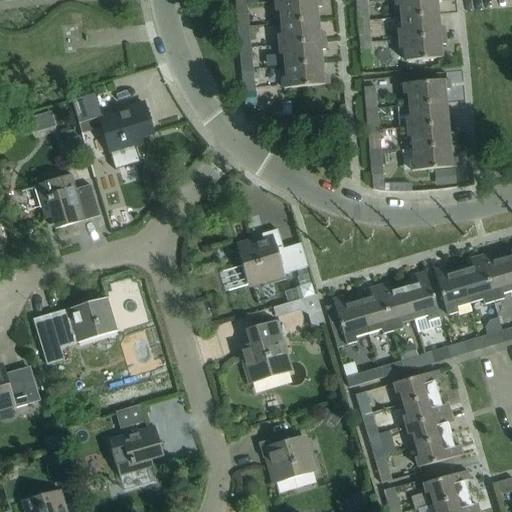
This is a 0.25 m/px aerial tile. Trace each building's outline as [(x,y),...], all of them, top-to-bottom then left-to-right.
[(281,24),(316,21),(315,8),(321,7),(320,0),(305,0),(275,3),(276,13),(280,12),(281,24)] [(357,23),(368,22),(365,0),(358,0),(355,0),(357,23)] [(401,19),(436,15),(435,2),(441,2),(440,0),(395,0),(396,7),(400,7),(401,19)] [(237,28),(247,27),(246,5),(235,6),(237,28)] [(399,40),(444,36),(443,27),(438,28),(436,15),(401,19),(402,30),(398,31),(399,40)] [(279,46),(324,41),(323,33),(318,33),(316,21),(281,24),(283,36),(278,36),(279,46)] [(359,44),(370,43),(368,22),(357,23),(359,44)] [(239,49),(249,48),(247,27),(237,28),(239,49)] [(444,36),(399,40),(400,50),(404,49),(405,62),(440,59),(439,46),(445,45),(444,36)] [(285,67),(320,63),(319,51),(325,50),(324,41),(279,46),(280,56),(284,56),(285,67)] [(370,43),(359,44),(359,46),(359,50),(361,66),(372,65),(370,43)] [(241,71),(251,70),(249,48),(239,49),(241,71)] [(320,63),(285,67),(286,78),(282,79),(283,89),(328,85),(328,76),(322,76),(320,63)] [(243,93),(253,92),(251,70),(241,71),(243,93)] [(409,107),(444,103),(443,90),(449,90),(448,81),(403,85),(404,95),(408,95),(409,107)] [(365,111),(375,110),(373,88),(363,89),(365,111)] [(95,94),(71,101),(78,124),(101,117),(95,94)] [(408,128),(452,124),(451,116),(445,116),(444,103),(409,107),(410,117),(407,117),(408,128)] [(144,106),(98,119),(113,170),(134,164),(130,150),(142,146),(140,138),(152,135),(144,106)] [(262,110),(244,111),(245,123),(262,121),(262,110)] [(375,110),(365,111),(367,132),(377,131),(375,110)] [(413,149),(448,146),(447,134),(453,133),(452,124),(408,128),(408,137),(412,137),(413,149)] [(368,154),(379,153),(377,131),(367,132),(368,154)] [(448,146),(413,149),(414,161),(410,161),(411,172),(456,168),(455,159),(450,159),(448,146)] [(379,153),(368,154),(370,176),(381,175),(379,153)] [(99,217),(93,198),(89,186),(75,190),(71,175),(33,186),(44,220),(56,216),(59,229),(99,217)] [(300,244),(282,250),(276,230),(261,235),(262,240),(237,247),(248,285),(282,275),(307,268),(300,244)] [(511,291),(511,284),(505,259),(492,263),(489,255),(480,258),(493,302),(503,299),(502,294),(511,291)] [(482,305),(493,302),(480,258),(469,261),(471,269),(459,272),(468,304),(480,300),(482,305)] [(468,304),(459,272),(446,276),(443,268),(433,271),(435,278),(430,279),(441,317),(457,313),(455,308),(468,304)] [(441,317),(430,279),(427,280),(425,274),(414,277),(416,285),(404,289),(413,321),(415,320),(419,333),(440,326),(438,318),(441,317)] [(413,321),(404,289),(391,293),(388,285),(378,287),(392,332),(402,329),(401,325),(413,321)] [(381,335),(392,332),(378,287),(368,290),(370,298),(358,302),(367,335),(380,331),(381,335)] [(315,295),(296,301),(299,311),(307,315),(311,329),(324,325),(315,295)] [(77,344),(97,338),(116,333),(106,298),(32,320),(46,366),(64,361),(58,341),(74,336),(77,344)] [(367,335),(358,302),(345,306),(343,298),(332,301),(333,306),(325,308),(325,307),(324,307),(336,349),(356,343),(355,338),(367,335)] [(232,319),(235,328),(251,323),(248,314),(232,319)] [(250,383),(288,372),(278,339),(282,338),(278,322),(252,330),(257,344),(251,346),(252,349),(241,353),(250,383)] [(504,343),(501,332),(499,333),(496,324),(486,327),(488,336),(479,339),(482,349),(504,343)] [(504,343),(511,340),(511,328),(501,332),(504,343)] [(458,356),(482,349),(479,339),(455,346),(458,356)] [(426,366),(423,355),(416,357),(413,345),(398,349),(401,362),(400,362),(403,372),(426,366)] [(423,355),(426,366),(450,358),(447,348),(423,355)] [(380,379),(403,372),(400,362),(377,369),(380,379)] [(348,389),(380,379),(377,369),(345,378),(348,389)] [(30,371),(5,378),(1,379),(0,376),(0,408),(11,406),(12,409),(39,402),(30,371)] [(402,405),(437,395),(433,382),(439,380),(436,371),(392,384),(395,395),(399,394),(402,405)] [(360,417),(370,414),(364,393),(354,396),(360,417)] [(405,426),(448,414),(446,405),(441,407),(437,395),(402,405),(406,416),(402,417),(405,426)] [(144,419),(139,402),(115,409),(120,427),(144,419)] [(330,424),(336,415),(326,408),(320,417),(330,424)] [(366,438),(377,435),(370,414),(360,417),(366,438)] [(414,446),(449,436),(445,424),(451,422),(448,414),(405,426),(408,436),(411,435),(414,446)] [(153,427),(134,433),(108,442),(113,458),(119,477),(152,468),(148,456),(161,452),(153,427)] [(72,442),(84,439),(81,428),(69,432),(72,442)] [(47,453),(66,447),(62,433),(43,438),(47,453)] [(372,458),(383,455),(377,435),(366,438),(372,458)] [(284,436),(277,438),(257,444),(262,459),(267,458),(274,484),(312,473),(302,438),(286,443),(284,436)] [(449,436),(414,446),(418,458),(415,459),(417,468),(461,455),(459,447),(453,448),(449,436)] [(48,456),(52,466),(70,461),(67,451),(48,456)] [(383,455),(372,458),(379,480),(389,477),(383,455)] [(432,505),(467,495),(463,482),(468,480),(466,471),(422,485),(425,495),(428,494),(432,505)] [(73,511),(73,510),(72,505),(63,507),(59,492),(22,502),(24,511),(73,511)] [(388,511),(399,511),(394,493),(383,496),(388,511)] [(363,495),(351,499),(354,511),(360,511),(367,510),(363,495)] [(477,511),(475,505),(470,507),(467,495),(432,505),(433,511),(477,511)]
